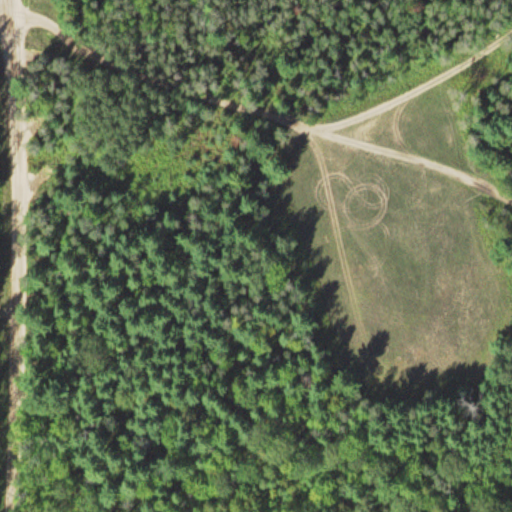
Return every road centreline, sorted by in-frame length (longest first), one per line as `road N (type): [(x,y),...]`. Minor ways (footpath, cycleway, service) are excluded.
road 1 (track): [(7,28),(319,129),(410,96),(511,21)]
road 2 (residential): [(0,485),(7,28)]
road 3 (track): [(511,206),(319,129)]
